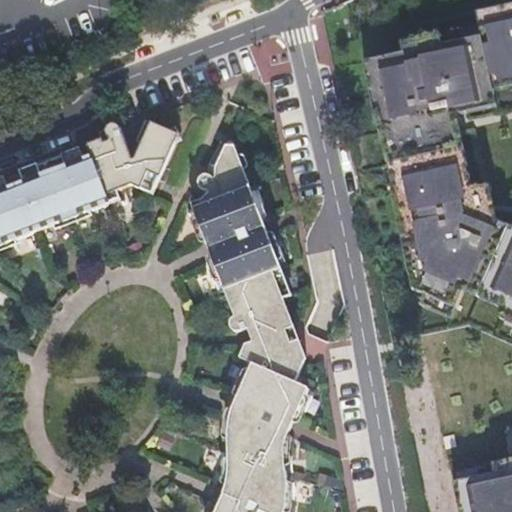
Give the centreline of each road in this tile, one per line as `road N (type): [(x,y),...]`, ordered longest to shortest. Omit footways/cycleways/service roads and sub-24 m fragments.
road 1 (residential): [(289,12),(339,215),(395,511)]
road 2 (residential): [(0,146),(76,119),(104,90),(289,12)]
